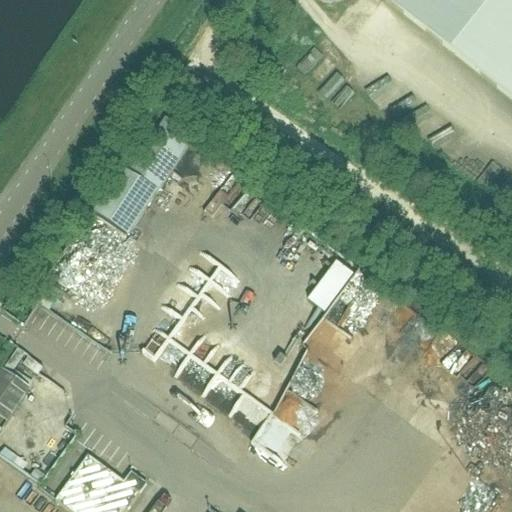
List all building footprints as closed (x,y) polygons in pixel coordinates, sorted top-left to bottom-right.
[(511,0),(381,0),(383,1),(511,102),(511,0)] [(193,139),(165,120),(129,174),(122,170),(93,214),(129,237),(193,139)] [(19,373),(31,360),(24,354),(12,367),(19,373)] [(34,360),(26,368),(39,381),(47,373),(34,360)] [(176,378),(201,374),(200,365),(174,369),(176,378)] [(0,417),(14,425),(33,389),(5,375),(0,384),(0,417)] [(59,490),(91,443),(83,437),(51,484),(59,490)] [(88,460),(55,505),(63,511),(127,511),(145,488),(130,477),(124,486),(88,460)]
